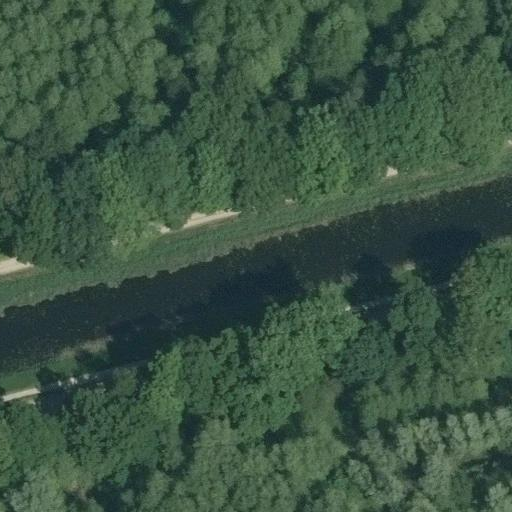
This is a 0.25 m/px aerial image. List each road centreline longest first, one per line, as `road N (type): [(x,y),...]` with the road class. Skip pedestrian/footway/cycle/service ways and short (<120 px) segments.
road 1 (unclassified): [(0,417),(511,284)]
road 2 (track): [(511,138),(0,269)]
